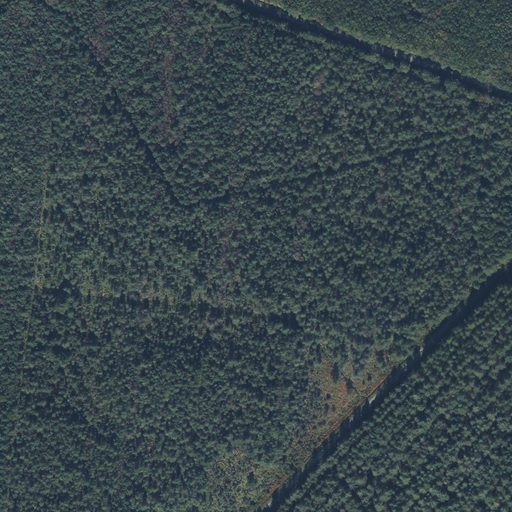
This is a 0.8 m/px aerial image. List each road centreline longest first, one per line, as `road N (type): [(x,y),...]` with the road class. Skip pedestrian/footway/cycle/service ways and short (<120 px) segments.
road 1 (track): [(264,511),(511,262)]
road 2 (tertiary): [(511,93),(241,0)]
